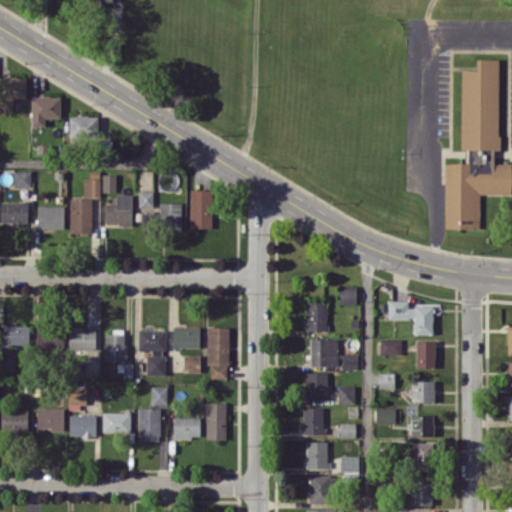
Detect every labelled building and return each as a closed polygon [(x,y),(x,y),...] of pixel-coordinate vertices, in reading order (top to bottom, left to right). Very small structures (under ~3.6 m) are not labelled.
[(498,58),(476,58),(476,69),(461,69),(461,150),(465,150),(465,162),(444,162),(445,228),(479,228),(479,193),(511,193),(511,163),(493,163),(493,150),(499,150),(498,58)] [(26,97),(26,76),(0,75),(0,106),(13,107),(13,97),(26,97)] [(60,117),(60,95),(31,96),(32,125),(44,125),(44,117),(60,117)] [(97,115),(68,115),(69,137),(98,137),(97,115)] [(30,170),(13,170),(13,186),(31,186),(30,170)] [(116,174),(102,173),(102,191),(115,192),(116,174)] [(83,196),(99,196),(99,177),(83,178),(83,196)] [(190,227),(212,227),(212,189),(190,188),(190,227)] [(153,206),(153,190),(138,191),(139,207),(153,206)] [(132,194),(116,194),(116,202),(106,202),(105,224),(132,224),(132,194)] [(70,233),(92,232),(91,197),(69,198),(70,233)] [(27,201),(1,201),(0,221),(27,222),(27,201)] [(182,202),(159,202),(159,228),(181,228),(182,202)] [(37,227),(64,228),(64,205),(37,205),(37,227)] [(356,303),(356,285),(338,285),(338,303),(356,303)] [(432,305),(408,306),(408,299),(387,300),(388,318),(414,317),(414,334),(432,333),(432,305)] [(326,330),(326,300),(305,301),(305,330),(326,330)] [(4,344),(29,344),(29,325),(3,325),(4,344)] [(200,326),(173,326),(172,347),(200,347),(200,326)] [(211,377),(228,378),(228,326),(207,326),(206,364),(211,364),(211,377)] [(95,348),(95,328),(69,328),(68,348),(95,348)] [(57,329),(36,329),(36,347),(57,347),(57,329)] [(146,374),(165,374),(166,352),(166,330),(138,329),(138,351),(147,351),(146,374)] [(105,359),(126,359),(126,333),(105,333),(105,359)] [(336,338),(309,338),(310,365),(337,365),(336,338)] [(380,354),(401,354),(400,338),(379,338),(380,354)] [(415,366),(434,366),(434,340),(416,340),(415,366)] [(357,368),(357,354),(342,353),(341,368),(357,368)] [(200,371),(200,355),(183,355),(183,372),(200,371)] [(327,371),(305,372),(306,400),(328,399),(327,371)] [(394,387),(394,372),(378,372),(378,387),(394,387)] [(434,401),(434,380),(411,380),(411,401),(434,401)] [(68,407),(86,407),(86,385),(68,385),(68,407)] [(354,385),(338,385),(338,403),(355,402),(354,385)] [(151,403),(167,403),(167,386),(151,386),(151,403)] [(205,438),(226,438),(226,401),(205,402),(205,438)] [(37,428),(64,428),(64,407),(37,407),(37,428)] [(160,407),(138,407),(138,440),(159,440),(160,407)] [(303,433),(323,433),(323,407),(303,407),(303,433)] [(395,407),(376,407),(375,422),(395,423),(395,407)] [(28,430),(27,410),(1,411),(1,431),(28,430)] [(102,431),(130,431),(130,411),(103,411),(102,431)] [(69,435),(96,435),(96,415),(69,414),(69,435)] [(411,436),(433,436),(433,414),(411,414),(411,436)] [(200,416),(173,416),(173,437),(200,437),(200,416)] [(340,422),(339,436),(355,437),(356,422),(340,422)] [(326,440),(306,440),(306,468),(327,468),(326,440)] [(414,469),(434,468),(434,441),(413,441),(414,469)] [(359,471),(359,455),(340,455),(340,470),(359,471)] [(310,503),(330,502),(329,474),(309,474),(310,503)] [(410,503),(431,504),(432,480),(411,480),(410,503)]
